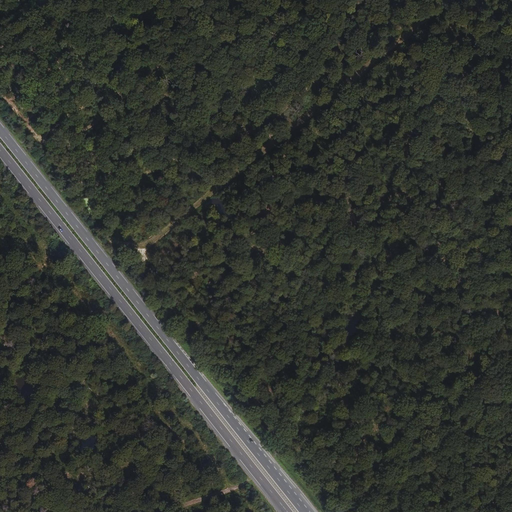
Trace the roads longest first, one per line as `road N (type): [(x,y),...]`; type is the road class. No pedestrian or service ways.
road 1 (primary): [(301,511),(0,130)]
road 2 (primary): [(0,150),(287,511)]
road 3 (track): [(110,260),(453,0)]
